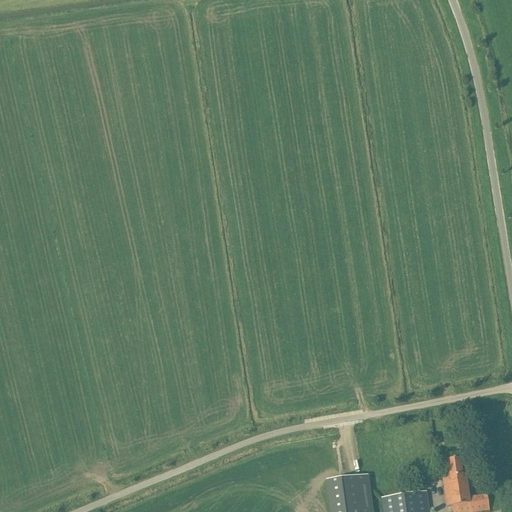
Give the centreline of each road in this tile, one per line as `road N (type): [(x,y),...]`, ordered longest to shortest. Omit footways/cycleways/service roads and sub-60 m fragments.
road 1 (unclassified): [(511,387),(251,442),(77,511)]
road 2 (unclassified): [(511,294),(476,72),(453,0)]
